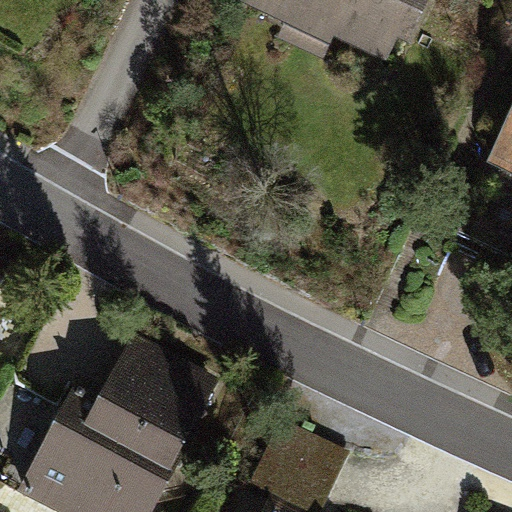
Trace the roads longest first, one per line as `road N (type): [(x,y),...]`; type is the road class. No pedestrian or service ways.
road 1 (residential): [(52,219),(334,370),(511,446)]
road 2 (residential): [(52,219),(159,0)]
